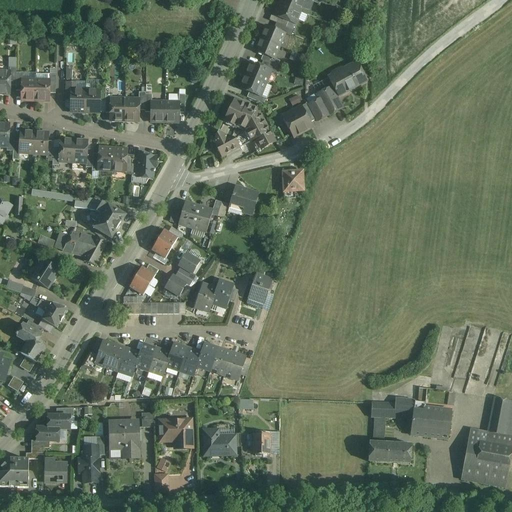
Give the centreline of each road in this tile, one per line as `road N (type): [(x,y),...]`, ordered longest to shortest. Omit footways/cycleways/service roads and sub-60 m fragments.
road 1 (residential): [(0,505),(414,492),(511,502)]
road 2 (residential): [(503,0),(334,140),(169,178)]
road 3 (residential): [(169,178),(85,323)]
road 4 (residential): [(252,0),(186,148)]
road 5 (residential): [(85,323),(245,333)]
road 6 (residential): [(85,323),(0,445)]
road 7 (residential): [(58,122),(186,148)]
